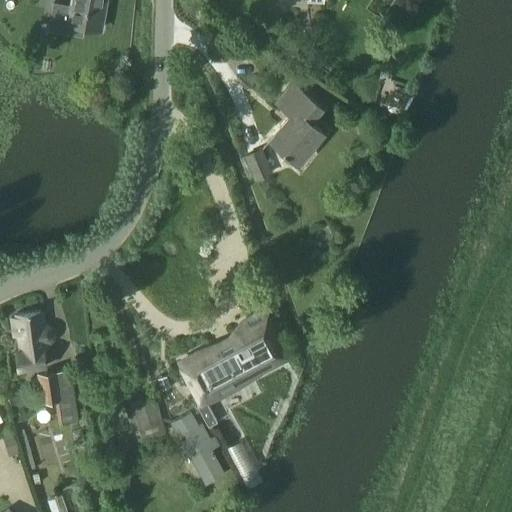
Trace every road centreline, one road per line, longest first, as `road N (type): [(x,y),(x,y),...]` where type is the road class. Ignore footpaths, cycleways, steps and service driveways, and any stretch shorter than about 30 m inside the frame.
road 1 (unclassified): [(0,290),(80,263),(103,249),(136,208),(161,110),(165,0)]
road 2 (track): [(402,511),(499,254)]
